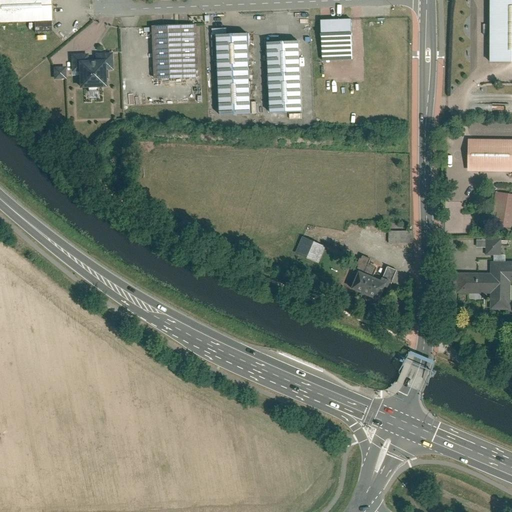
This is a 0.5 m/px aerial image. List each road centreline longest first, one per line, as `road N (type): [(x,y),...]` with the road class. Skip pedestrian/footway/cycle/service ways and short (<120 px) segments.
road 1 (unclassified): [(396,421),(424,341),(416,177),(423,2)]
road 2 (primary): [(0,200),(124,297),(321,391)]
road 3 (unclassified): [(423,2),(137,8),(113,0)]
road 4 (primary): [(396,421),(511,470)]
